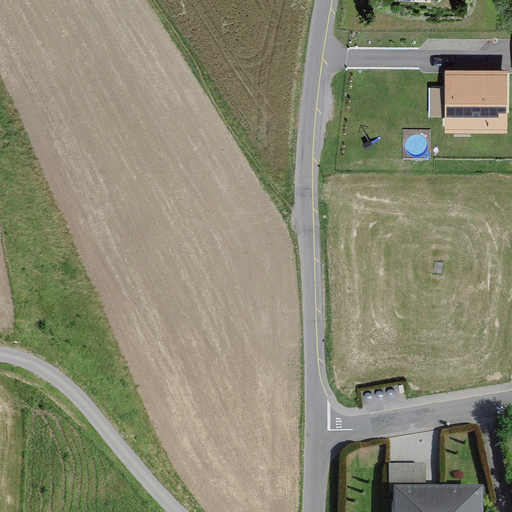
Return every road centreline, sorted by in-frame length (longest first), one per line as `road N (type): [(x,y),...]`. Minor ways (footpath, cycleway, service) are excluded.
road 1 (residential): [(323,0),(303,162),(313,430)]
road 2 (residential): [(0,357),(62,378),(184,511)]
road 3 (residential): [(313,430),(511,397)]
